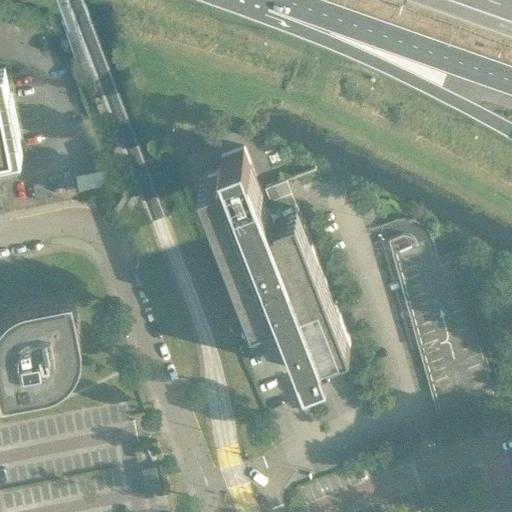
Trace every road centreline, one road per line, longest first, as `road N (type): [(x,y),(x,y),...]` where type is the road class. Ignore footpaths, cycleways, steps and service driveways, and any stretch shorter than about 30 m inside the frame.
road 1 (unclassified): [(0,236),(45,227),(97,233),(115,256),(210,497)]
road 2 (trunk): [(277,0),(511,130)]
road 3 (trunk): [(284,0),(511,80)]
